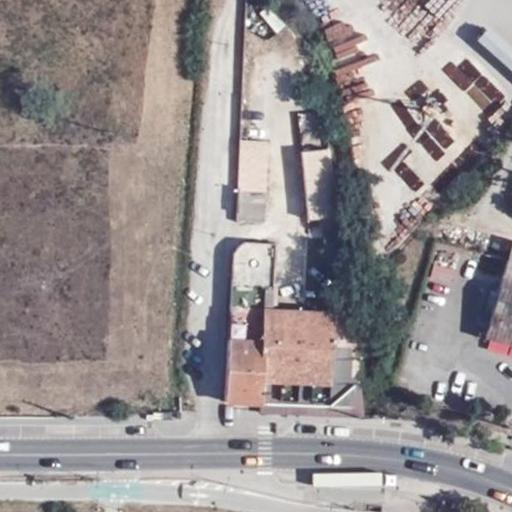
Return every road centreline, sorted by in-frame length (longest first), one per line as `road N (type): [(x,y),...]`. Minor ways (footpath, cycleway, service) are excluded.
road 1 (unclassified): [(211,452),(236,0)]
road 2 (primary): [(211,452),(414,460),(511,489)]
road 3 (primary): [(0,454),(211,452)]
